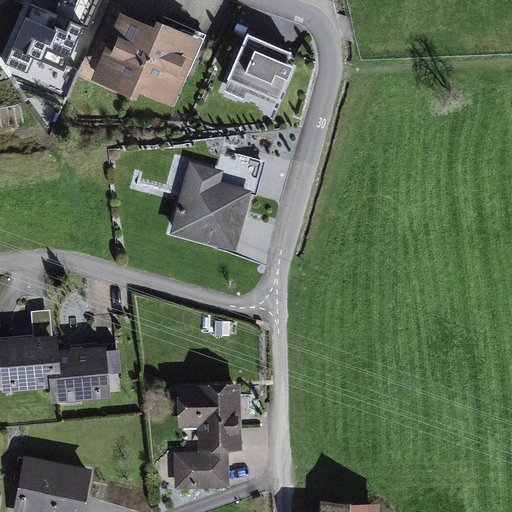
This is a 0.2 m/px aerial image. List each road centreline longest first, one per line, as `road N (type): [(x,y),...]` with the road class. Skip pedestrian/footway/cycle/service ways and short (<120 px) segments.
road 1 (residential): [(264,0),(324,25),(334,67),(278,287),(279,315)]
road 2 (residential): [(279,315),(237,311),(63,260),(0,266)]
road 3 (residential): [(279,315),(284,511)]
